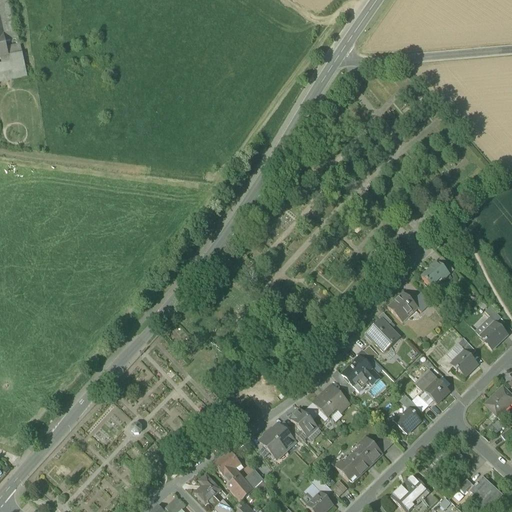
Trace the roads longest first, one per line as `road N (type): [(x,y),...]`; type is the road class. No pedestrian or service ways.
road 1 (tertiary): [(0,498),(161,318),(234,222),(338,55)]
road 2 (track): [(326,26),(224,175),(184,178),(0,153)]
road 3 (residential): [(174,488),(323,376),(374,300),(428,250)]
road 4 (unclassified): [(338,55),(362,62),(511,49)]
